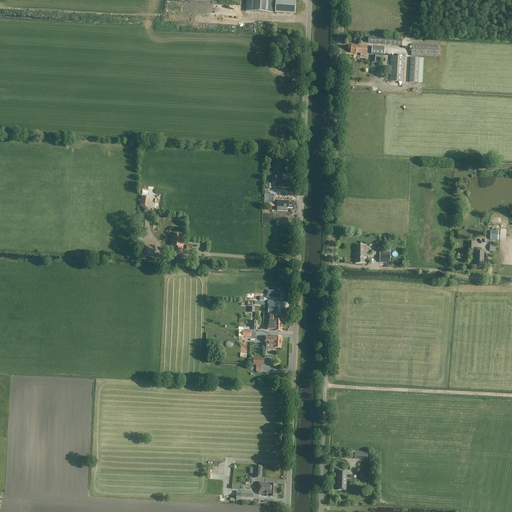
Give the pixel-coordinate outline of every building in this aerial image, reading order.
[(295,15),(295,0),(246,0),(246,11),(295,15)] [(402,46),(402,41),(368,38),(368,43),(402,46)] [(412,44),(411,56),(437,57),(438,46),(412,44)] [(368,47),(351,45),(350,53),(361,54),(360,56),(367,57),(368,47)] [(384,56),(385,48),(372,47),(371,55),(384,56)] [(403,82),(405,57),(390,57),(389,82),(403,82)] [(423,59),(410,58),(409,83),(422,84),(423,59)] [(275,195),(268,195),(268,191),(265,190),(264,203),(274,204),(275,195)] [(277,209),(284,210),(284,208),(292,208),(293,201),(277,201),(277,209)] [(171,247),(174,247),(174,252),(182,252),(182,247),(183,234),(171,234),(171,247)] [(154,257),(155,254),(155,243),(142,243),(142,247),(138,247),(138,253),(142,254),(141,256),(154,257)] [(356,264),(366,264),(366,246),(356,245),(356,264)] [(476,250),(475,268),(483,268),(484,252),(478,252),(478,250),(476,250)] [(268,326),(282,326),(282,320),(274,320),(274,314),(278,314),(278,308),(268,308),(268,315),(269,315),(269,325),(268,325),(268,326)] [(251,322),(251,328),(245,328),(245,331),(257,331),(257,322),(251,322)] [(347,486),(347,471),(337,471),(337,484),(338,484),(337,490),(346,490),(346,486),(347,486)] [(270,490),(276,490),(276,485),(270,484),(270,483),(259,483),(258,490),(259,490),(266,491),(270,491),(270,490)] [(236,492),(236,501),(253,502),(253,495),(241,494),(241,492),(236,492)]
